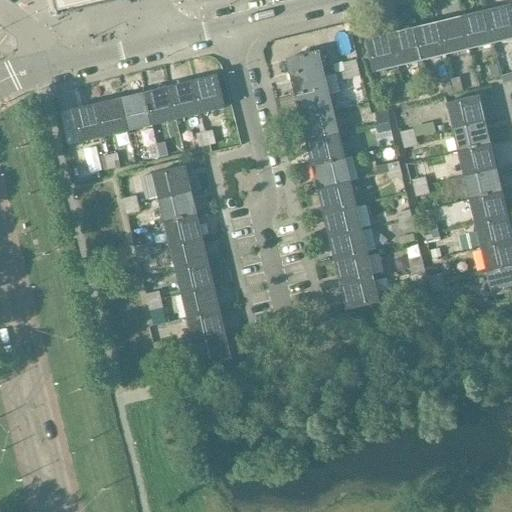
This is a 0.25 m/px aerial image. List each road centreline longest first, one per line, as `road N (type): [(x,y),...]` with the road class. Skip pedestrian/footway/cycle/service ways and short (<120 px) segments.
road 1 (residential): [(287,325),(263,228),(270,193),(229,25)]
road 2 (tertiary): [(65,511),(0,243)]
road 3 (tertiary): [(0,323),(44,511)]
road 4 (residential): [(39,71),(166,41)]
